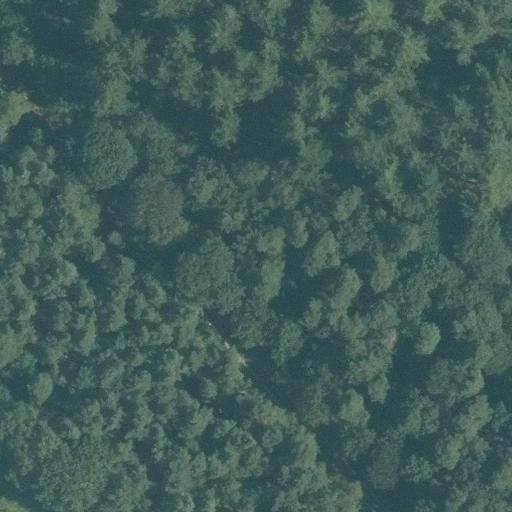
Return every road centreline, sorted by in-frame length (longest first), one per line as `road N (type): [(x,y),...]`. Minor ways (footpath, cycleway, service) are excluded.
road 1 (track): [(398,511),(0,57)]
road 2 (track): [(20,81),(511,227)]
